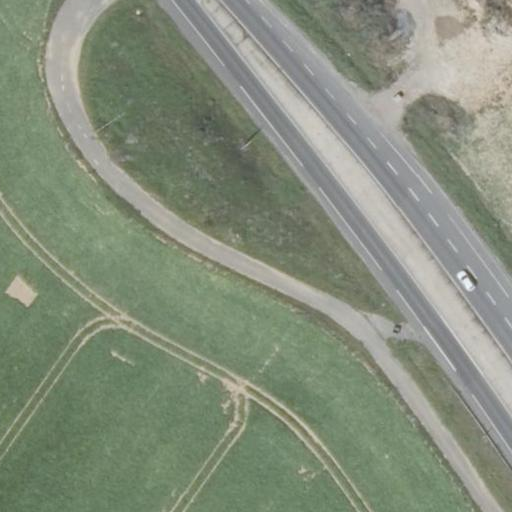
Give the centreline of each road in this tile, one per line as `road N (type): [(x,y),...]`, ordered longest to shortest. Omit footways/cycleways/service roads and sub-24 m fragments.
road 1 (unclassified): [(102,0),(68,36),(87,138),(157,210),(378,341),(493,511)]
road 2 (primary): [(181,0),(511,430)]
road 3 (primary): [(511,335),(342,111),(239,0)]
